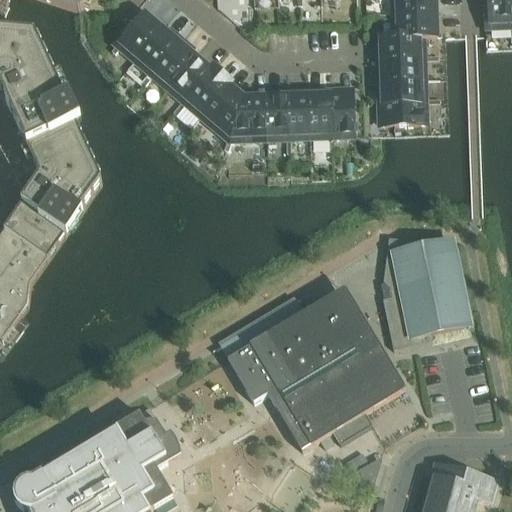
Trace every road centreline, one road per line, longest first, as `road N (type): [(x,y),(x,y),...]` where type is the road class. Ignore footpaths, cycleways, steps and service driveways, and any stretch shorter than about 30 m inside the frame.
road 1 (residential): [(180,0),(258,67),(356,65)]
road 2 (residential): [(511,448),(428,450),(404,464),(391,511)]
